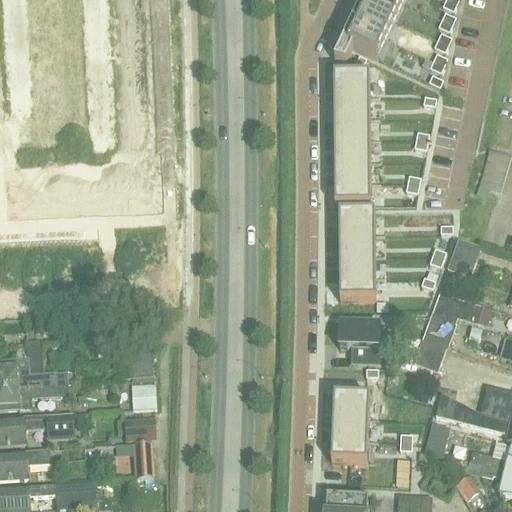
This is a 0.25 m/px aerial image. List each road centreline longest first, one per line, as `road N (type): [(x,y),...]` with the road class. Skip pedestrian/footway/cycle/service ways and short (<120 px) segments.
road 1 (residential): [(328,0),(308,41),(296,511)]
road 2 (secondary): [(216,0),(223,151),(216,511)]
road 3 (secondary): [(246,511),(247,0)]
road 4 (residential): [(0,267),(161,261)]
